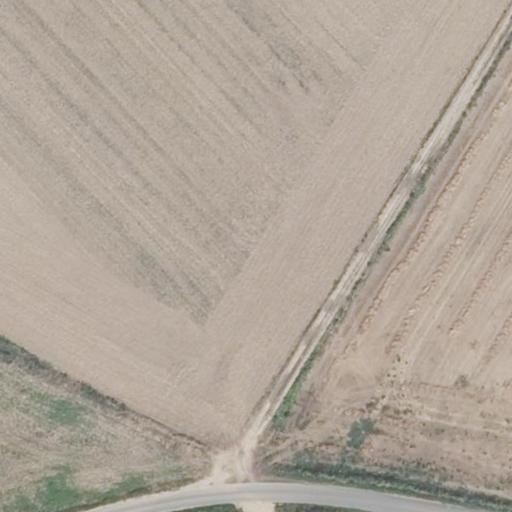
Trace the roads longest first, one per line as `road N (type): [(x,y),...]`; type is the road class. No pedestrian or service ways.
road 1 (track): [(229,474),(511,12)]
road 2 (unclassified): [(429,511),(229,474),(107,511)]
road 3 (track): [(0,333),(229,474)]
